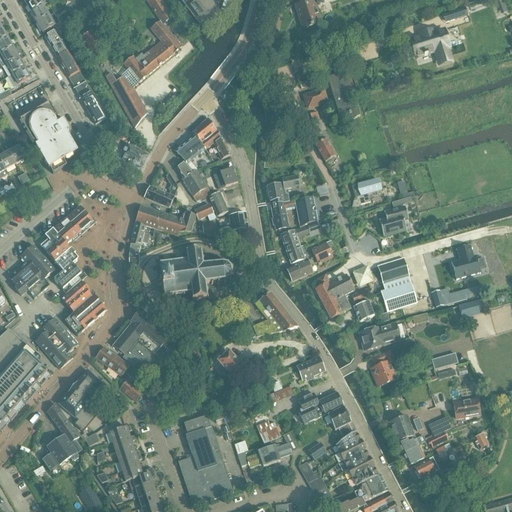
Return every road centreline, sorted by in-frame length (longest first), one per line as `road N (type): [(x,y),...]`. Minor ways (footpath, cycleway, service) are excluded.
road 1 (residential): [(202,100),(244,172),(267,281),(329,365),(405,511)]
road 2 (residential): [(0,461),(113,320),(117,261),(135,201)]
road 3 (residential): [(357,264),(330,184),(256,54),(244,47)]
road 4 (residential): [(84,174),(88,143),(5,0)]
road 5 (residential): [(135,201),(162,146),(202,100)]
